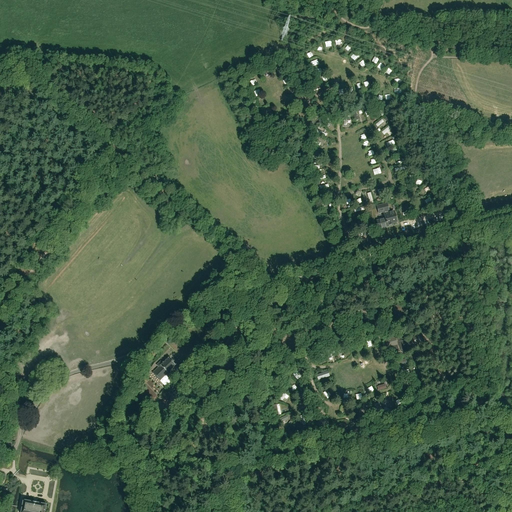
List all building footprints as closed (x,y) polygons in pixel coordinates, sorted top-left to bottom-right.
[(322,91),(319,84),(310,88),(313,95),(321,92),(321,91),(322,91)] [(389,210),(387,203),(377,205),(379,212),(384,211),(386,217),(378,220),(378,222),(378,223),(378,225),(379,225),(380,227),(389,225),(388,223),(397,221),(394,211),(389,212),(389,210)] [(405,311),(403,304),(393,307),(395,314),(405,311)] [(412,337),(414,345),(424,342),(421,334),(412,337)] [(396,339),(395,337),(387,340),(390,348),(392,347),(393,353),(402,350),(403,353),(411,350),(408,339),(402,341),(400,337),(396,339)] [(415,361),(429,357),(427,350),(413,354),(415,361)] [(175,365),(168,358),(162,363),(160,361),(156,365),(158,367),(153,372),(160,380),(166,375),(170,380),(174,376),(170,371),(175,365)] [(144,384),(146,381),(145,378),(142,375),(137,381),(140,383),(144,384)] [(159,398),(164,404),(170,398),(168,396),(167,397),(166,395),(164,393),(159,398)] [(21,511),(44,511),(46,505),(24,501),(21,511)]
